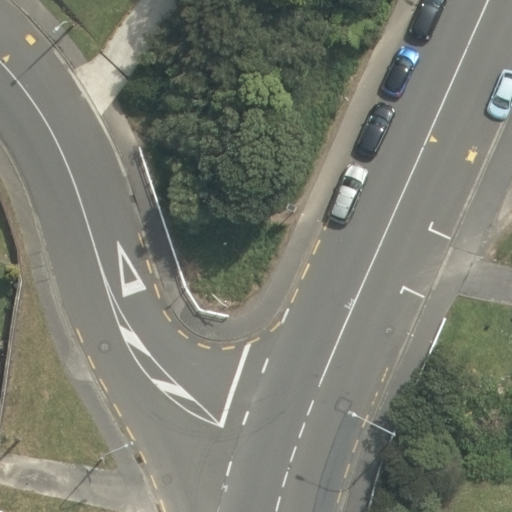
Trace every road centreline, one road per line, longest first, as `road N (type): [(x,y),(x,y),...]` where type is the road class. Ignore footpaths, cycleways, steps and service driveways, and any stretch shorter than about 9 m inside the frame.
road 1 (residential): [(0,59),(32,95),(74,179),(107,289),(143,359),(180,400),(221,427),(293,451)]
road 2 (tertiary): [(293,451),(491,0)]
